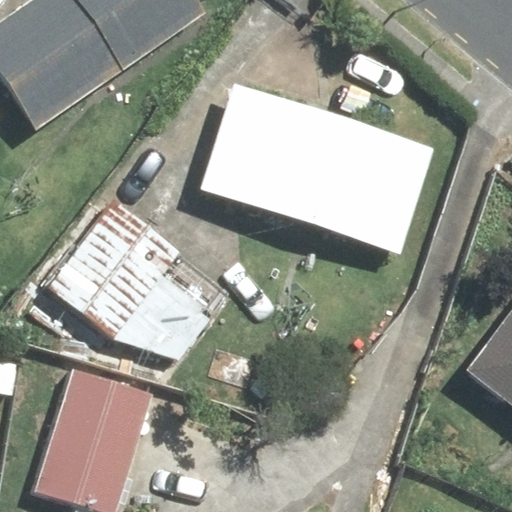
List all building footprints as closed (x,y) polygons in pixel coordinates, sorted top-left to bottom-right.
[(29,0),(0,20),(0,91),(31,136),(201,17),(189,0),(29,0)] [(228,85),(193,193),(393,259),(429,151),(228,85)] [(228,311),(105,199),(31,280),(154,392),(228,311)] [(511,307),(460,374),(511,414),(511,307)] [(141,388),(67,368),(34,490),(109,510),(141,388)]
